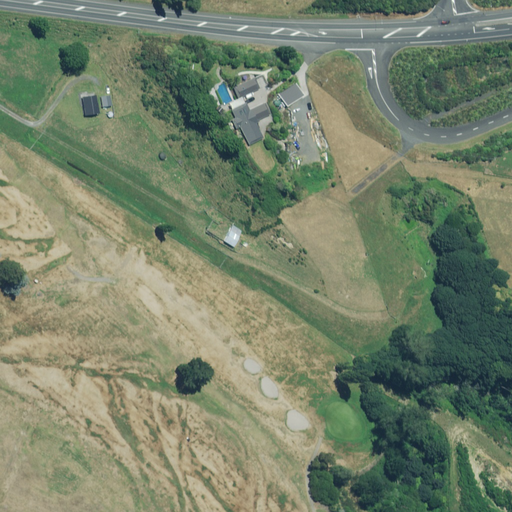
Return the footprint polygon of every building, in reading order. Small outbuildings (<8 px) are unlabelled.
[(258,88),(253,77),(230,87),(235,98),(258,88)] [(302,95),(295,84),(279,94),(286,106),(302,95)] [(114,106),(112,95),(102,97),(103,107),(114,106)] [(99,113),(97,96),(83,98),(85,115),(99,113)] [(245,102),(243,103),(240,97),(225,103),(232,118),(228,119),(232,129),(236,127),(243,143),(261,135),(254,120),(271,112),(265,101),(248,109),(245,102)] [(223,113),(217,105),(212,109),(218,117),(223,113)] [(245,231),(235,225),(225,241),(235,247),(245,231)]
